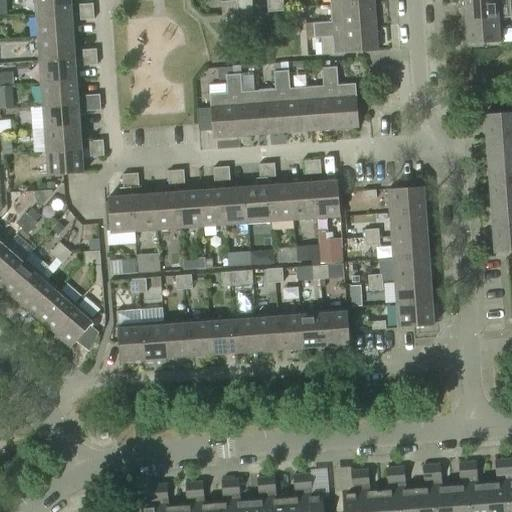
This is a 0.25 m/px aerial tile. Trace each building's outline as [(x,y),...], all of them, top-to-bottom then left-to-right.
[(69,0),(33,0),(35,16),(71,13),(69,0)] [(274,0),(266,0),(268,12),(276,12),(274,0)] [(282,0),(274,0),(276,12),(283,11),(282,0)] [(463,0),(464,7),(461,7),(462,21),(501,18),(511,17),(511,11),(511,0),(463,0)] [(229,1),(221,2),(222,16),(230,15),(229,1)] [(237,1),(229,1),(230,15),(238,15),(237,1)] [(331,21),(313,22),(314,30),(375,26),(373,1),(330,5),(331,21)] [(92,4),(78,5),(78,13),(92,11),(92,4)] [(92,11),(78,13),(79,20),(93,19),(92,11)] [(71,13),(35,16),(37,38),(73,35),(71,13)] [(501,18),(462,21),(463,36),(466,36),(467,45),(502,42),(501,18)] [(375,26),(314,30),(314,38),(332,36),(333,54),(377,51),(375,26)] [(73,35),(37,38),(38,61),(74,58),(73,35)] [(95,49),(81,50),(82,58),(96,57),(95,49)] [(96,57),(82,58),(82,66),(97,65),(96,57)] [(38,61),(30,62),(31,83),(40,82),(40,84),(76,81),(74,58),(38,61)] [(210,110),(197,111),(198,125),(199,131),(212,130),(212,138),(237,136),(232,67),(217,68),(218,81),(226,80),(227,93),(209,94),(210,110)] [(240,67),(232,67),(237,136),(261,134),(258,90),(242,91),(240,67)] [(323,86),(306,87),(310,131),(334,129),(329,67),(322,68),(323,86)] [(337,67),(329,67),(334,129),(358,127),(355,83),(338,85),(337,67)] [(289,70),(281,71),(285,133),(310,131),(306,87),(290,88),(289,70)] [(275,89),(258,90),(261,134),(285,133),(281,71),(273,71),(275,89)] [(0,73),(0,85),(11,85),(11,73),(0,73)] [(76,81),(40,84),(42,107),(78,104),(76,81)] [(99,94),(85,95),(85,104),(100,102),(99,94)] [(0,97),(0,108),(12,108),(11,97),(0,97)] [(100,102),(85,104),(86,112),(100,110),(100,102)] [(78,104),(42,107),(44,129),(80,127),(78,104)] [(511,112),(484,115),(486,138),(511,135),(511,112)] [(9,121),(0,122),(1,132),(10,132),(9,121)] [(80,127),(44,129),(45,152),(81,149),(80,127)] [(511,135),(486,138),(487,161),(511,158),(511,135)] [(102,140),(88,141),(89,149),(103,148),(102,140)] [(2,142),(3,154),(12,153),(11,142),(2,142)] [(103,148),(89,149),(89,157),(104,156),(103,148)] [(81,149),(45,152),(47,176),(83,173),(81,149)] [(511,158),(487,161),(489,183),(511,181),(511,158)] [(312,160),(304,161),(305,176),(313,175),(312,160)] [(319,160),(312,160),(313,175),(320,175),(319,160)] [(274,163),(266,164),(267,178),(275,178),(274,163)] [(266,164),(258,164),(259,179),(267,178),(266,164)] [(221,167),(213,168),(214,182),(222,182),(221,167)] [(228,167),(221,167),(222,182),(229,181),(228,167)] [(183,170),(175,171),(176,185),(184,184),(183,170)] [(175,171),(167,171),(168,185),(176,185),(175,171)] [(137,173),(130,174),(131,188),(138,188),(137,173)] [(119,197),(108,198),(110,233),(135,232),(131,196),(131,188),(130,174),(122,174),(123,189),(119,197)] [(337,181),(314,183),(316,218),(340,216),(337,181)] [(511,181),(489,183),(491,206),(511,204),(511,181)] [(314,183),(291,184),(294,220),(316,218),(314,183)] [(291,184),(268,186),(271,222),(272,235),(295,233),(294,220),(291,184)] [(268,186),(245,188),(248,223),(271,222),(268,186)] [(424,186),(388,189),(390,213),(425,210),(424,186)] [(245,188),(223,189),(226,225),(248,223),(245,188)] [(223,189),(200,191),(203,227),(226,225),(223,189)] [(36,201),(37,203),(38,204),(38,205),(39,205),(40,206),(52,193),(52,190),(38,191),(33,191),(34,193),(34,194),(34,196),(35,198),(35,200),(36,201)] [(376,190),(362,191),(363,198),(376,197),(376,190)] [(200,191),(177,192),(180,228),(203,227),(200,191)] [(177,192),(154,194),(157,230),(180,228),(177,192)] [(154,194),(131,196),(135,232),(157,230),(154,194)] [(511,204),(491,206),(492,229),(511,227),(511,204)] [(425,210),(390,213),(391,236),(427,234),(425,210)] [(24,213),(15,223),(22,229),(31,218),(24,213)] [(31,218),(22,229),(27,233),(36,223),(31,218)] [(511,227),(492,229),(494,253),(511,251),(511,227)] [(379,228),(365,229),(365,237),(379,236),(379,228)] [(427,234),(391,236),(393,259),(429,256),(427,234)] [(379,236),(365,237),(366,245),(380,244),(379,236)] [(59,242),(50,253),(56,258),(65,248),(59,242)] [(7,245),(0,252),(0,286),(1,287),(24,260),(7,245)] [(296,252),(283,253),(284,263),(311,261),(313,280),(321,279),(320,265),(318,245),(296,246),(296,252)] [(65,248),(56,258),(62,263),(71,253),(65,248)] [(91,251),(92,265),(94,282),(101,282),(99,250),(91,251)] [(91,251),(83,252),(84,266),(92,265),(91,251)] [(393,262),(383,262),(384,278),(394,277),(395,282),(430,279),(429,256),(393,259),(393,262)] [(24,260),(1,287),(18,302),(42,275),(24,260)] [(327,265),(320,265),(321,279),(328,279),(327,265)] [(282,268),(274,269),(275,283),(283,282),(282,268)] [(274,269),(266,269),(267,283),(275,283),(274,269)] [(237,271),(229,272),(230,286),(238,285),(237,271)] [(229,272),(221,273),(222,287),(230,286),(229,272)] [(382,273),(368,275),(369,282),(382,281),(382,273)] [(42,275),(18,302),(35,317),(59,290),(42,275)] [(183,275),(175,276),(176,290),(184,289),(183,275)] [(191,275),(183,275),(184,289),(192,289),(191,275)] [(145,278),(137,279),(138,293),(146,292),(145,278)] [(137,279),(130,279),(131,293),(138,293),(137,279)] [(430,279),(395,282),(396,304),(432,302),(430,279)] [(382,281),(369,282),(369,290),(383,289),(382,281)] [(352,287),(349,287),(350,297),(352,297),(361,296),(360,286),(352,287)] [(59,290),(35,317),(53,332),(76,305),(59,290)] [(432,302),(396,304),(398,327),(434,325),(432,302)] [(76,305),(53,332),(71,347),(94,320),(76,305)] [(347,309),(323,311),(326,346),(350,344),(347,309)] [(323,311),(300,312),(303,348),(326,346),(323,311)] [(126,313),(126,324),(147,322),(146,312),(126,313)] [(300,312),(277,314),(280,350),(303,348),(300,312)] [(277,314),(255,315),(257,351),(280,350),(277,314)] [(255,315),(232,317),(234,353),(257,351),(255,315)] [(232,317),(209,319),(212,355),(234,353),(232,317)] [(209,319),(187,320),(189,356),(212,355),(209,319)] [(187,320),(164,322),(166,358),(189,356),(187,320)] [(386,320),(372,321),(372,329),(386,329),(386,320)] [(164,322),(141,324),(143,360),(166,358),(164,322)] [(141,324),(117,325),(119,361),(143,360),(141,324)] [(511,461),(511,459),(503,460),(504,473),(511,472),(511,461)] [(503,460),(495,460),(496,474),(504,473),(503,460)] [(476,462),(467,463),(471,511),(489,511),(487,481),(477,481),(476,462)] [(460,483),(451,483),(453,511),(471,511),(467,463),(459,463),(460,483)] [(440,464),(431,465),(432,479),(441,478),(440,464)] [(431,465),(423,466),(424,479),(432,479),(431,465)] [(404,467),(396,468),(397,481),(405,481),(404,467)] [(388,488),(379,489),(380,511),(398,511),(397,487),(397,481),(396,468),(387,468),(388,488)] [(352,491),(343,491),(344,511),(362,511),(361,490),(361,484),(360,470),(351,471),(352,491)] [(368,470),(360,470),(361,484),(369,484),(368,470)] [(311,474),(302,475),(303,489),(312,488),(311,474)] [(302,475),(293,475),(294,489),(303,489),(302,475)] [(259,498),(249,498),(250,511),(268,511),(266,477),(257,478),(259,498)] [(274,477),(266,477),(268,511),(286,511),(285,496),(276,496),(274,477)] [(507,511),(505,479),(487,481),(489,511),(507,511)] [(230,480),(222,481),(223,495),(231,494),(230,480)] [(239,480),(230,480),(231,494),(240,493),(239,480)] [(203,482),(194,483),(195,497),(204,496),(203,482)] [(194,483),(186,483),(187,497),(195,497),(194,483)] [(453,511),(451,483),(433,485),(434,511),(453,511)] [(166,485),(158,486),(159,499),(167,499),(166,485)] [(434,511),(433,485),(415,486),(416,511),(434,511)] [(158,486),(149,486),(150,500),(159,499),(158,486)] [(416,511),(415,486),(397,487),(398,511),(416,511)] [(380,511),(379,489),(361,490),(362,511),(380,511)] [(323,511),(322,493),(303,494),(304,511),(323,511)] [(304,511),(303,494),(285,496),(286,511),(304,511)] [(250,511),(249,498),(232,500),(232,511),(250,511)] [(232,511),(232,500),(213,501),(214,511),(232,511)] [(214,511),(213,501),(196,502),(196,511),(214,511)] [(196,511),(196,502),(178,504),(178,511),(196,511)]
